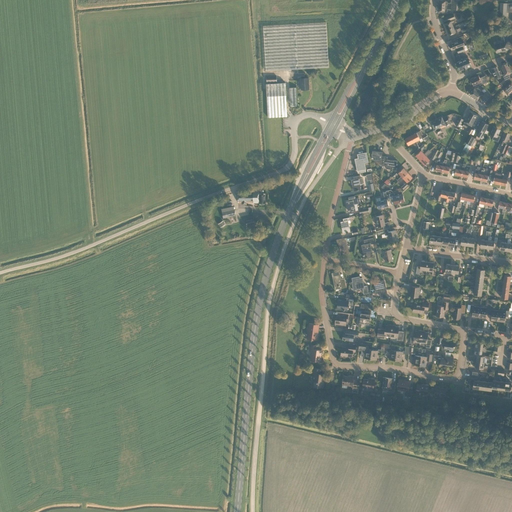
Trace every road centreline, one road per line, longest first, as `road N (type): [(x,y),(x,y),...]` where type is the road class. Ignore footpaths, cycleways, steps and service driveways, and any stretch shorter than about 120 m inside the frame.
road 1 (unclassified): [(252,511),(266,314),(277,269),(304,198),(351,134)]
road 2 (unclassified): [(0,272),(286,167),(296,121),(329,121)]
road 3 (primary): [(237,511),(258,306),(292,203)]
road 4 (residential): [(464,330),(455,377),(336,364),(322,304),(324,259)]
road 5 (residential): [(324,259),(351,134)]
